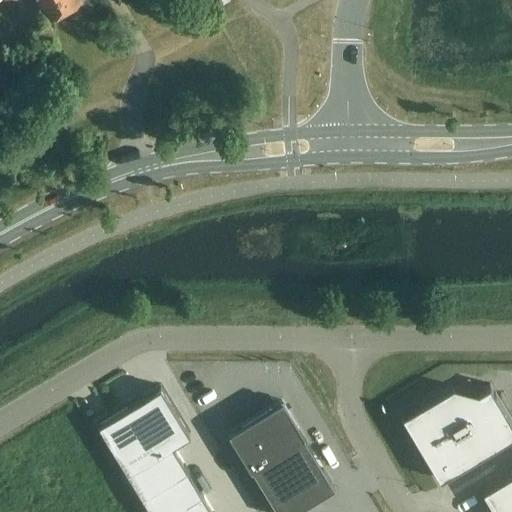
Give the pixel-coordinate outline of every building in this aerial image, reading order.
[(35,0),(46,19),(49,17),(50,19),(62,12),(61,10),(77,0),(35,0)] [(439,480),(511,435),(511,422),(489,384),(476,392),(472,391),(473,387),(465,385),(464,388),(452,385),(400,415),(439,480)] [(213,511),(201,492),(172,444),(189,434),(159,386),(97,424),(126,472),(150,511),(213,511)] [(292,511),(334,487),(281,401),(229,433),(277,511),(292,511)] [(511,511),(511,474),(479,495),(489,511),(511,511)]
